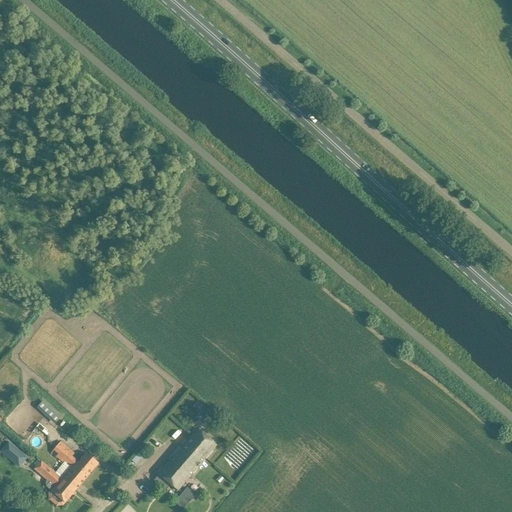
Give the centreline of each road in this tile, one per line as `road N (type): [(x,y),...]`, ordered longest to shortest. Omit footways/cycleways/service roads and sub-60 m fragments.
road 1 (unclassified): [(511,418),(21,0)]
road 2 (primary): [(511,304),(171,0)]
road 3 (unclassified): [(511,252),(218,0)]
